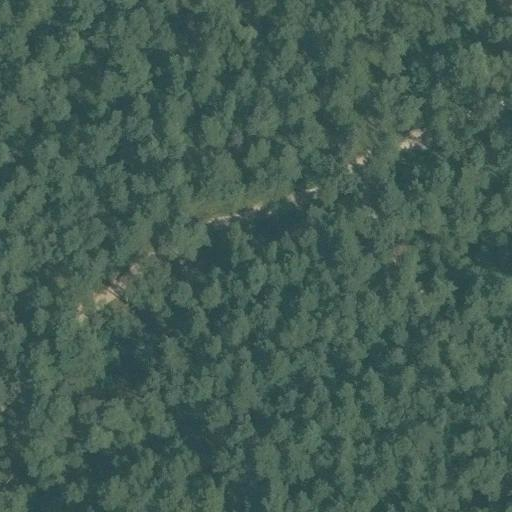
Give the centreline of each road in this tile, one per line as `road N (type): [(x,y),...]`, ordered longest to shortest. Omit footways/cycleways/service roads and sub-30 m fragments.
road 1 (unknown): [(354,162),(366,212),(511,414)]
road 2 (track): [(179,236),(0,49)]
road 3 (unknown): [(179,236),(354,162)]
road 4 (track): [(511,93),(354,162)]
road 5 (unknown): [(0,406),(119,289)]
